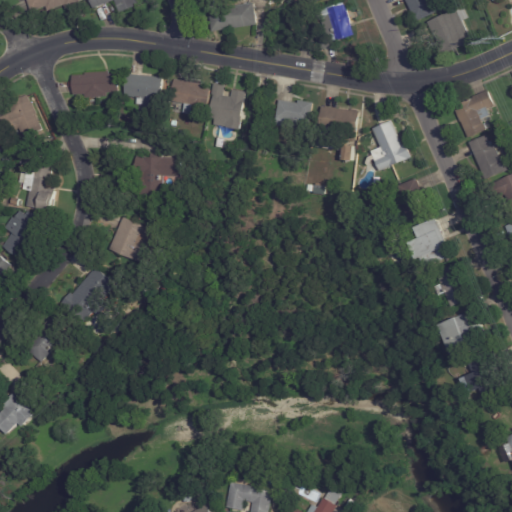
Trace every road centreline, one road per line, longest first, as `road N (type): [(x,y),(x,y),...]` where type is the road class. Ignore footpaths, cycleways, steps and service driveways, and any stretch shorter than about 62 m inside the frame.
road 1 (tertiary): [(0,75),(31,51),(88,38),(406,81),(511,49)]
road 2 (residential): [(373,0),(511,325)]
road 3 (residential): [(31,51),(81,150),(82,211),(46,281),(0,333)]
